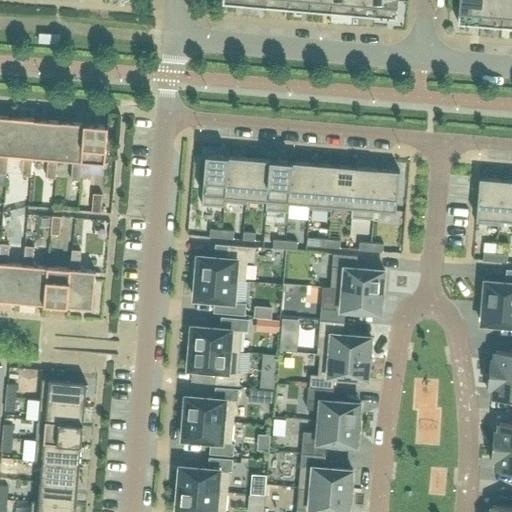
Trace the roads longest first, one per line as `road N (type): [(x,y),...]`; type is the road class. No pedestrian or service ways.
road 1 (residential): [(164,114),(130,511)]
road 2 (residential): [(164,114),(441,142)]
road 3 (unclassified): [(419,58),(170,37)]
road 4 (residential): [(378,511),(399,335),(410,312),(428,303)]
road 5 (residential): [(463,511),(459,350),(451,318),(428,303)]
road 6 (residential): [(428,303),(441,142)]
